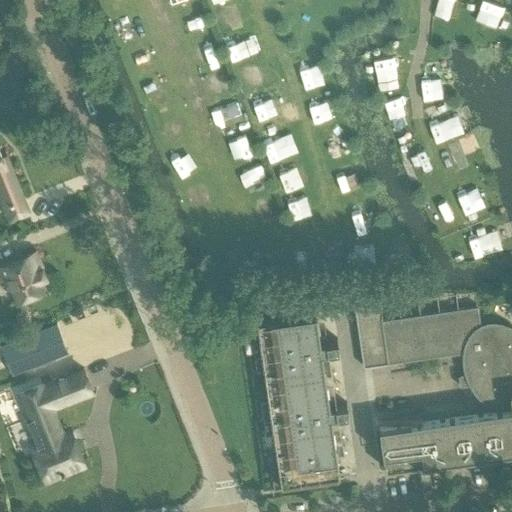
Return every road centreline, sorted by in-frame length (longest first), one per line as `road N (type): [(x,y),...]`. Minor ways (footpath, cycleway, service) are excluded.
road 1 (unclassified): [(232,511),(34,0)]
road 2 (unclassified): [(288,511),(511,486)]
